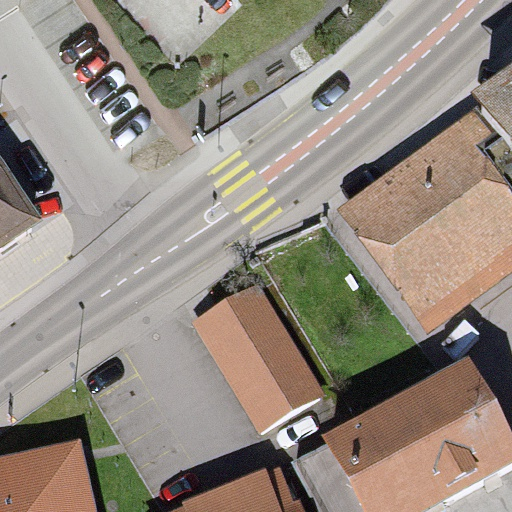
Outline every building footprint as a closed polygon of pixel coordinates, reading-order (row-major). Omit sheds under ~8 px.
[(511,107),(485,127),(511,164),(511,107)] [(511,261),(511,164),(485,127),(342,227),(415,330),(511,261)] [(0,157),(0,295),(65,250),(0,157)] [(325,404),(259,298),(192,339),(258,446),(325,404)] [(451,511),(511,478),(511,462),(469,385),(332,461),(360,511),(451,511)] [(0,483),(0,511),(88,511),(79,467),(0,483)] [(291,511),(280,485),(213,511),(291,511)]
